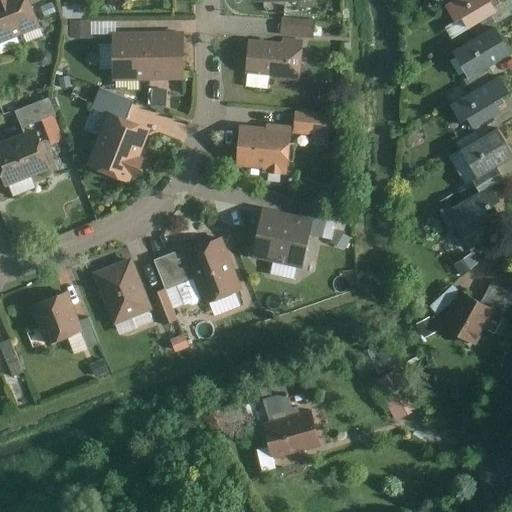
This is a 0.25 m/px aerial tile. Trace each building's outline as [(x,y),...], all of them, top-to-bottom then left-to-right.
[(27,0),(0,0),(0,44),(39,28),(27,0)] [(491,3),(496,0),(458,0),(445,8),(455,24),(462,20),(468,30),(492,16),(497,13),(491,3)] [(492,16),(468,30),(474,41),(495,29),(498,27),(492,16)] [(314,22),(283,19),(281,35),(312,38),(314,22)] [(474,41),(452,54),(468,81),(489,68),(511,56),(495,29),(474,41)] [(148,32),(149,81),(183,81),(182,31),(148,32)] [(149,81),(148,32),(112,33),(113,82),(149,81)] [(301,45),(248,40),(245,78),(297,83),(301,45)] [(473,95),(497,81),(489,68),(468,81),(465,82),(473,95)] [(473,95),(452,108),(462,125),(468,121),(474,131),(475,130),(497,117),(501,114),(495,104),(511,95),(501,78),(497,81),(473,95)] [(340,88),(320,86),(318,103),(338,105),(340,88)] [(132,102),(98,88),(91,107),(125,121),(132,102)] [(47,99),(15,113),(22,130),(54,116),(47,99)] [(329,116),(295,113),(293,134),(311,136),(311,146),(326,147),(329,116)] [(152,133),(107,116),(87,168),(132,185),(152,133)] [(497,117),(475,130),(482,141),(498,131),(503,128),(497,117)] [(266,129),(240,127),(237,169),(287,173),(291,127),(266,125),(266,129)] [(482,141),(462,153),(479,181),(498,170),(511,160),(511,155),(498,131),(482,141)] [(35,132),(0,146),(0,181),(3,189),(50,169),(35,132)] [(481,195),(491,189),(504,181),(498,170),(479,181),(475,184),(481,195)] [(481,195),(441,217),(451,234),(457,231),(463,240),(491,224),(486,215),(500,206),(491,189),(481,195)] [(301,203),(299,218),(312,221),(308,236),(322,238),(328,208),(301,203)] [(299,218),(261,210),(251,259),(301,270),(308,236),(312,221),(299,218)] [(243,292),(221,240),(184,255),(185,258),(176,262),(173,254),(153,262),(166,293),(193,279),(205,307),(243,292)] [(472,248),(453,263),(472,285),(482,277),(483,277),(498,264),(490,255),(483,261),(472,248)] [(130,258),(91,274),(113,328),(152,312),(130,258)] [(511,295),(492,285),(481,305),(496,313),(505,318),(511,304),(511,295)] [(437,317),(461,295),(453,287),(430,309),(437,317)] [(163,292),(150,297),(163,328),(175,323),(163,292)] [(65,294),(30,307),(45,348),(81,334),(65,294)] [(477,348),(496,313),(481,305),(461,295),(442,329),(477,348)] [(98,344),(88,319),(78,323),(87,348),(98,344)] [(430,319),(416,326),(424,341),(437,334),(430,319)] [(193,333),(178,338),(182,349),(196,345),(193,333)] [(22,376),(9,342),(0,345),(0,352),(11,380),(22,376)] [(511,354),(503,372),(511,376),(511,354)] [(400,372),(375,385),(394,421),(419,408),(400,372)] [(288,395),(262,402),(267,418),(292,411),(288,395)] [(311,412),(263,426),(273,462),(321,448),(311,412)]
